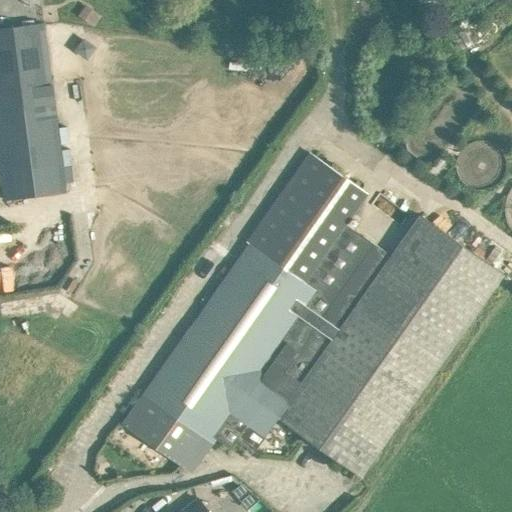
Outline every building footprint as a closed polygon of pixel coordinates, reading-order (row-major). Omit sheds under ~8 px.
[(86,5),(78,16),(93,26),(101,15),(86,5)] [(0,170),(4,199),(66,191),(44,23),(0,29),(0,170)] [(392,256),(347,224),(368,193),(309,151),(247,241),(250,243),(123,424),(188,470),(213,436),(231,448),(237,440),(254,452),(278,419),(362,478),(505,275),(419,214),(392,256)] [(238,485),(231,490),(239,500),(251,490),(241,482),(238,485)] [(198,498),(180,511),(208,511),(207,510),(208,507),(207,504),(205,502),(202,500),(199,501),(198,498)]
